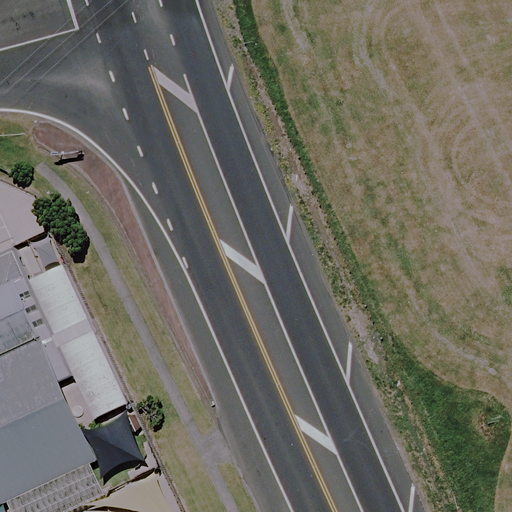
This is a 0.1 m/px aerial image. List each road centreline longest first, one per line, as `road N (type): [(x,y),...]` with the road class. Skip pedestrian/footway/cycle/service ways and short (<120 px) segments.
road 1 (trunk): [(129,12),(212,235),(338,511)]
road 2 (unclassified): [(129,12),(0,48)]
